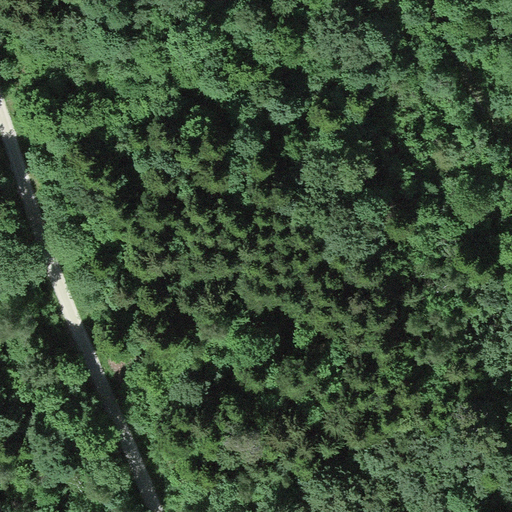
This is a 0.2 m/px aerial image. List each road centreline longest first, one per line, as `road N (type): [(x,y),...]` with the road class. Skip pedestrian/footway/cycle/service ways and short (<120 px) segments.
road 1 (track): [(0,107),(72,318),(154,511)]
road 2 (track): [(511,142),(434,0)]
